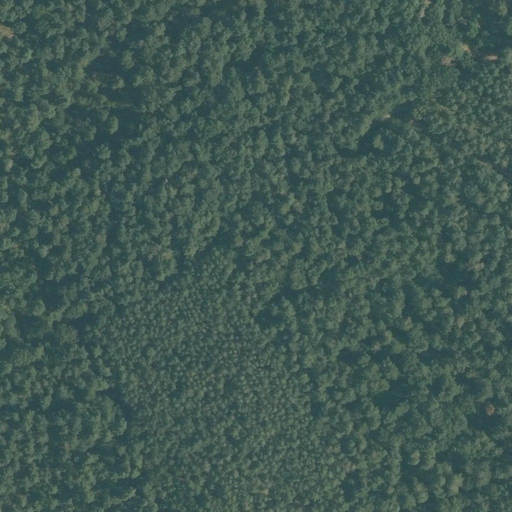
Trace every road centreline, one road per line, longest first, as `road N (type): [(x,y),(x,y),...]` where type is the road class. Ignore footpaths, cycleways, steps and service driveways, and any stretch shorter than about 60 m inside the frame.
road 1 (track): [(511,61),(467,48),(352,141),(238,209),(185,269),(0,350)]
road 2 (track): [(511,468),(388,511)]
